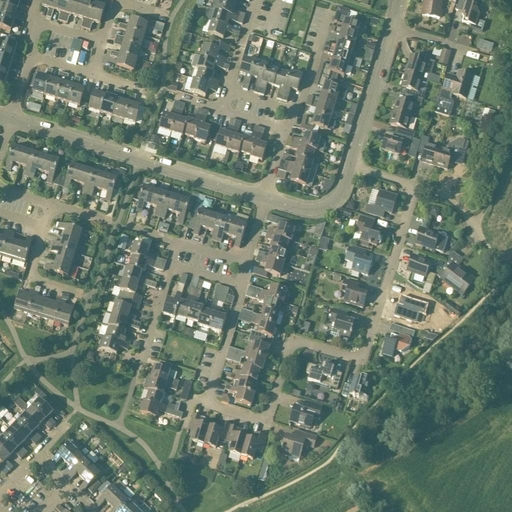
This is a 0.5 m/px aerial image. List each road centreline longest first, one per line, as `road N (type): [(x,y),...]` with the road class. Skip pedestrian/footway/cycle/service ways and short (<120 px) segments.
road 1 (residential): [(418,186),(365,355),(295,347),(264,421),(208,404)]
road 2 (residential): [(266,198),(11,119)]
road 3 (residential): [(397,0),(349,168)]
road 4 (residential): [(208,404),(243,287)]
